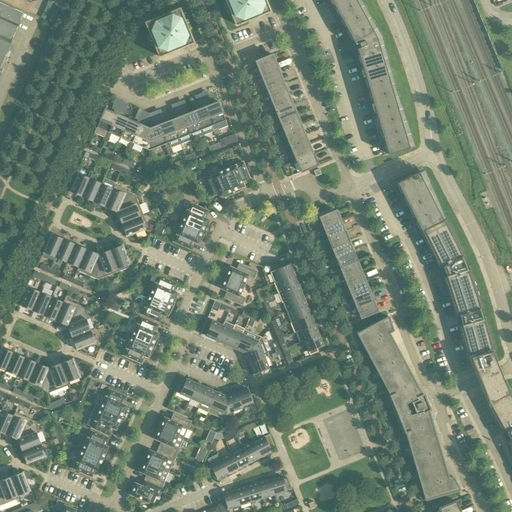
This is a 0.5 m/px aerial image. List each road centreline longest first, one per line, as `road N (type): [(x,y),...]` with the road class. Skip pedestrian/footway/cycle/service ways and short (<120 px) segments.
road 1 (residential): [(437,395),(350,187)]
road 2 (residential): [(511,342),(495,282),(431,153)]
road 3 (residential): [(350,187),(286,30)]
road 4 (residential): [(431,153),(386,0)]
road 5 (residential): [(219,81),(207,52),(127,82),(149,106)]
road 6 (residential): [(479,511),(437,395)]
road 7 (residential): [(266,195),(219,81)]
